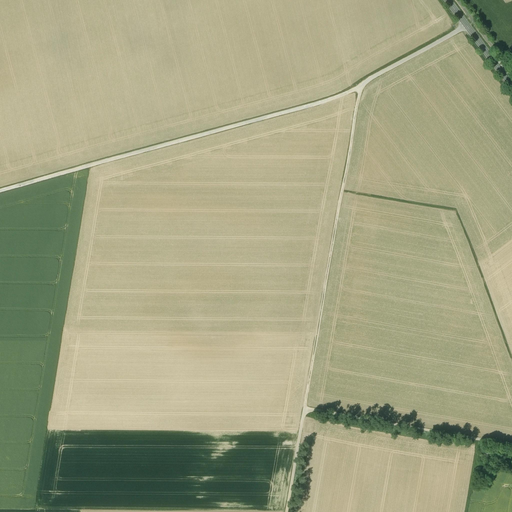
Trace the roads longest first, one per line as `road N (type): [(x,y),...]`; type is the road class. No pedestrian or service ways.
road 1 (track): [(0,191),(359,88)]
road 2 (track): [(359,88),(303,408)]
road 3 (track): [(511,361),(455,211),(342,190)]
road 4 (track): [(303,408),(511,445)]
road 5 (track): [(359,88),(466,25)]
